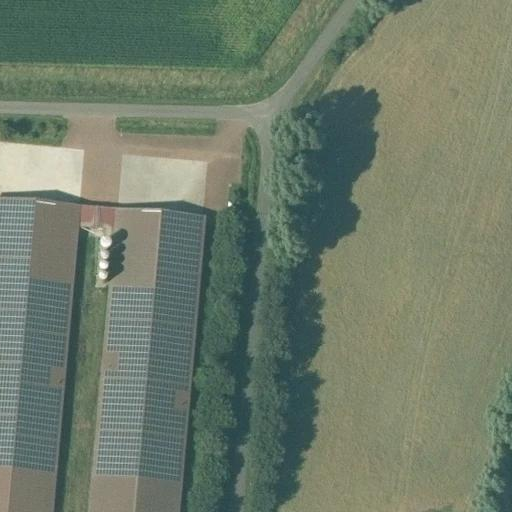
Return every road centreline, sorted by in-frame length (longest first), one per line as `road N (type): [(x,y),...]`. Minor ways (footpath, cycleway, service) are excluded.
road 1 (unclassified): [(235,511),(273,115)]
road 2 (unclassified): [(273,115),(0,110)]
road 3 (unclassified): [(359,0),(273,115)]
